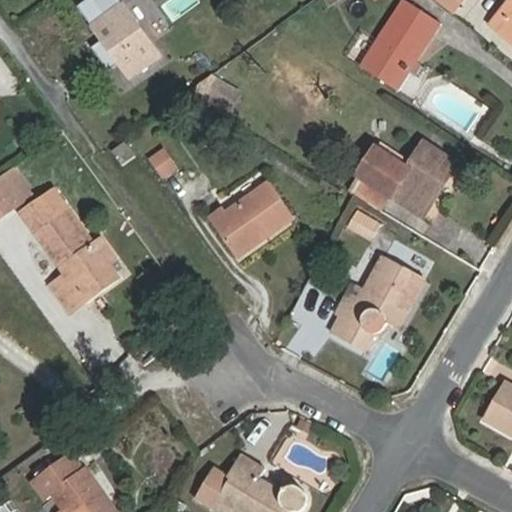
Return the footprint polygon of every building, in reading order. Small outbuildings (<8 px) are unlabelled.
[(444,25),(409,0),(406,0),(361,68),(398,93),(406,80),(419,61),(444,25)] [(438,0),(459,15),(473,0),(438,0)] [(511,0),(490,25),(511,44),(511,0)] [(163,57),(124,4),(93,25),(132,79),(163,57)] [(415,85),(428,67),(419,61),(406,80),(415,85)] [(235,94),(215,83),(204,102),(224,112),(235,94)] [(423,220),(462,164),(424,139),(412,159),(406,170),(383,154),(365,181),(391,199),(423,220)] [(406,170),(412,159),(379,140),(351,185),(386,207),(391,199),(365,181),(383,154),(406,170)] [(138,160),(127,143),(111,154),(123,170),(138,160)] [(0,186),(0,228),(31,205),(12,179),(0,186)] [(224,208),(209,218),(238,260),(296,220),(270,183),(226,212),(224,208)] [(118,268),(123,263),(112,246),(100,255),(92,245),(97,242),(63,198),(32,220),(75,281),(61,292),(80,318),(97,306),(83,286),(95,277),(109,297),(129,281),(118,268)] [(384,224),(367,208),(356,218),(374,235),(384,224)] [(353,308),(347,305),(332,331),(369,352),(382,331),(390,324),(401,331),(428,281),(384,255),(353,308)] [(97,306),(109,297),(95,277),(83,286),(97,306)] [(511,382),(509,380),(486,422),(511,436),(511,382)] [(120,511),(75,452),(36,480),(49,497),(53,497),(63,511),(120,511)] [(230,476),(215,467),(196,500),(216,511),(296,511),(307,505),(309,494),(305,489),(297,485),(292,486),(286,489),(262,476),(269,467),(243,453),(230,476)]
